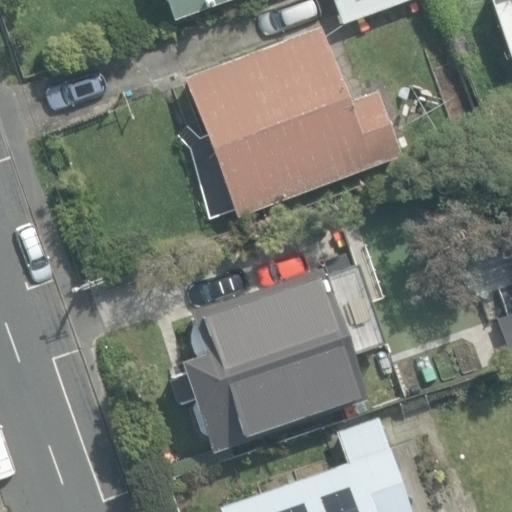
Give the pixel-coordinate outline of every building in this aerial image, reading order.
[(156,0),(164,21),(223,0),(156,0)] [(332,0),(339,21),(401,0),(332,0)] [(511,0),(478,0),(500,64),(511,59),(511,0)] [(179,79),(230,218),(394,159),(369,90),(342,100),(316,29),(179,79)] [(511,122),(511,92),(487,98),(494,126),(511,122)] [(174,361),(205,452),(365,398),(351,356),(380,346),(352,263),(193,317),(204,351),(174,361)] [(385,327),(395,364),(462,344),(452,308),(385,327)] [(511,313),(489,323),(503,360),(511,356),(511,313)] [(214,503),(217,511),(404,511),(372,417),(330,431),(339,460),(214,503)]
